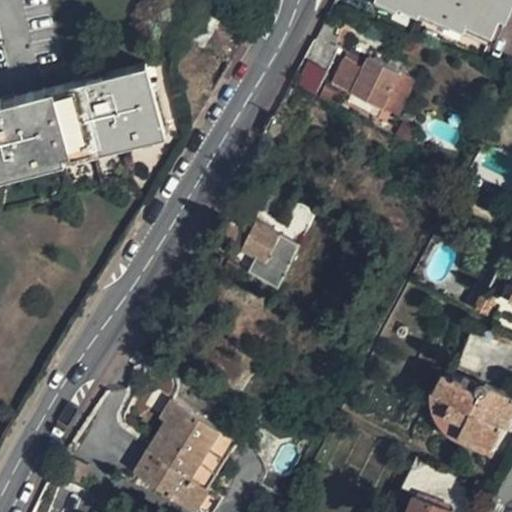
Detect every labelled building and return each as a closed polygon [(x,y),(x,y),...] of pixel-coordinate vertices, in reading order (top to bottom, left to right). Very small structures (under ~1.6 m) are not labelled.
[(511,9),(511,0),(377,0),(398,9),(399,7),(420,15),(421,12),(466,30),(468,24),(493,35),(501,18),(508,20),(511,9)] [(347,50),(333,80),(384,105),(401,68),(369,53),(367,59),(347,50)] [(309,100),(324,69),(305,60),(290,91),(309,100)] [(0,101),(0,169),(33,161),(30,152),(79,140),(81,148),(123,137),(121,128),(164,116),(147,61),(0,101)] [(401,68),(384,105),(399,112),(417,76),(401,68)] [(339,96),(320,87),(313,102),(332,111),(339,96)] [(280,280),(296,235),(254,220),(242,251),(254,255),(249,270),(280,280)] [(234,268),(223,262),(219,271),(231,276),(234,268)] [(462,367),(499,370),(502,343),(465,339),(462,367)] [(489,446),(511,403),(511,393),(487,380),(484,385),(464,375),(462,379),(446,371),(438,387),(453,395),(446,409),(465,420),(460,431),(489,446)] [(232,439),(166,399),(155,417),(160,421),(131,469),(191,506),(232,439)] [(413,494),(404,511),(448,511),(449,510),(413,494)]
